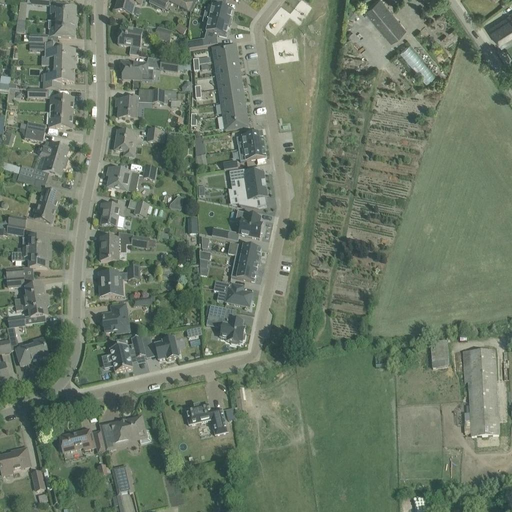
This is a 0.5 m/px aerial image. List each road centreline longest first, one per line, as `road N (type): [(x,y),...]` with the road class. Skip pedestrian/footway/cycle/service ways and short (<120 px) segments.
road 1 (residential): [(61,385),(81,398),(246,361),(258,350),(284,208),(258,22),(276,0)]
road 2 (residential): [(61,385),(77,337),(81,234),(102,102),(100,0)]
